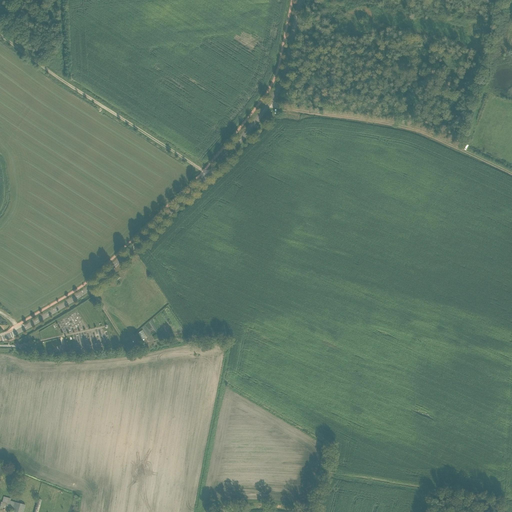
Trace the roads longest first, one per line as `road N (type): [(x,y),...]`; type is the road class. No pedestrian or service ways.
road 1 (tertiary): [(0,339),(84,292),(212,172),(280,85),(299,0)]
road 2 (track): [(0,35),(203,171)]
